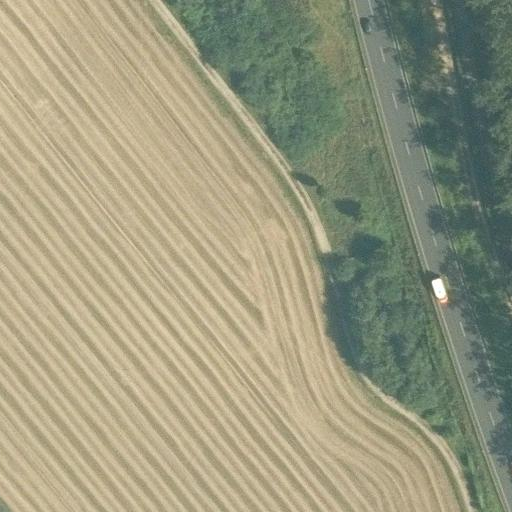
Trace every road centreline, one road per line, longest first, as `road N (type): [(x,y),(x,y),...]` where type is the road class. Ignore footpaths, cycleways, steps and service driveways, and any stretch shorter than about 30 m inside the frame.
road 1 (track): [(471,511),(430,433),(380,397),(362,369),(302,199),(150,0)]
road 2 (primary): [(511,481),(419,186),(371,0)]
road 3 (track): [(511,311),(470,191),(433,0)]
road 4 (track): [(511,252),(457,0)]
